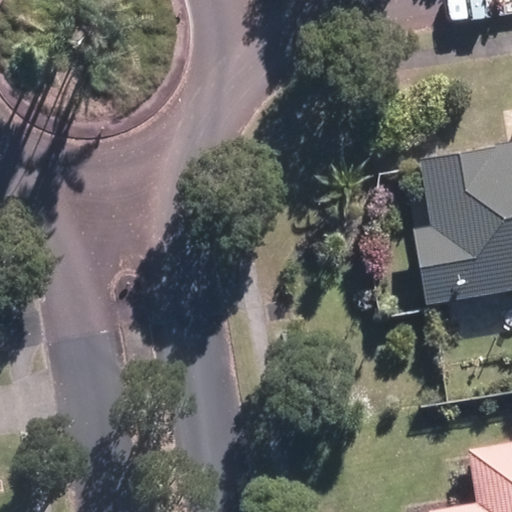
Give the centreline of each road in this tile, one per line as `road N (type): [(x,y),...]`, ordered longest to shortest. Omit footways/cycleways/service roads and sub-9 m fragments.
road 1 (residential): [(180,122),(236,511)]
road 2 (residential): [(105,511),(43,171)]
road 3 (residential): [(180,122),(133,159),(104,169),(43,171)]
road 4 (residential): [(213,0),(214,43),(203,85),(180,122)]
